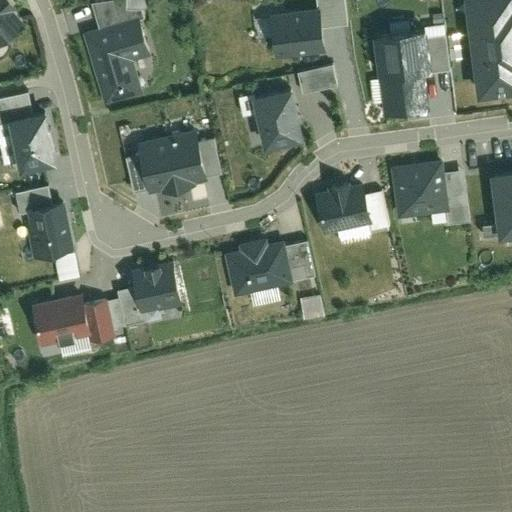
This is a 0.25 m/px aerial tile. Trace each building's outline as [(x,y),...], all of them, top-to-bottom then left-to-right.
[(0,0),(0,35),(24,15),(11,0),(0,0)] [(97,0),(104,25),(145,13),(149,11),(146,3),(134,0),(133,0),(97,0)] [(324,0),(325,2),(327,20),(349,17),(347,0),(324,0)] [(511,0),(473,0),(484,86),(511,82),(511,0)] [(325,2),(275,9),(280,48),(330,41),(327,20),(325,2)] [(104,25),(91,29),(110,94),(147,83),(137,52),(156,47),(145,13),(104,25)] [(385,70),(390,108),(435,101),(430,64),(438,63),(433,31),(432,23),(385,29),(391,69),(385,70)] [(433,31),(438,63),(454,61),(450,29),(433,31)] [(336,57),(303,64),(307,84),(341,77),(336,57)] [(299,80),(261,88),(272,137),(310,129),(299,80)] [(14,114),(37,109),(32,87),(0,93),(0,107),(2,116),(14,114)] [(37,109),(14,114),(24,161),(63,153),(53,105),(37,109)] [(202,126),(144,138),(145,143),(153,181),(211,169),(204,133),(202,126)] [(217,130),(204,133),(211,169),(225,167),(217,130)] [(145,143),(130,146),(138,185),(153,181),(145,143)] [(446,155),(400,160),(405,207),(451,202),(447,167),(446,155)] [(468,164),(447,167),(451,202),(452,215),(473,212),(468,164)] [(511,166),(500,167),(506,226),(511,225),(511,166)] [(369,176),(321,186),(329,222),(376,212),(371,187),(369,176)] [(32,204),(57,199),(53,180),(18,188),(22,206),(32,204)] [(387,183),(371,187),(376,212),(378,220),(394,217),(387,183)] [(57,199),(32,204),(41,246),(80,238),(71,196),(57,199)] [(246,243),(232,245),(240,283),(297,271),(290,237),(289,234),(273,237),(272,231),(244,236),(246,243)] [(312,232),(290,237),(297,271),(319,267),(312,232)] [(70,245),(50,247),(53,272),(74,270),(70,245)] [(182,253),(139,261),(142,278),(146,300),(189,292),(182,253)] [(146,300),(142,278),(125,281),(131,314),(148,311),(146,300)] [(294,292),(298,311),(317,306),(313,288),(294,292)] [(89,289),(38,299),(45,334),(96,323),(90,295),(89,289)] [(111,291),(90,295),(96,323),(97,331),(119,326),(111,291)]
